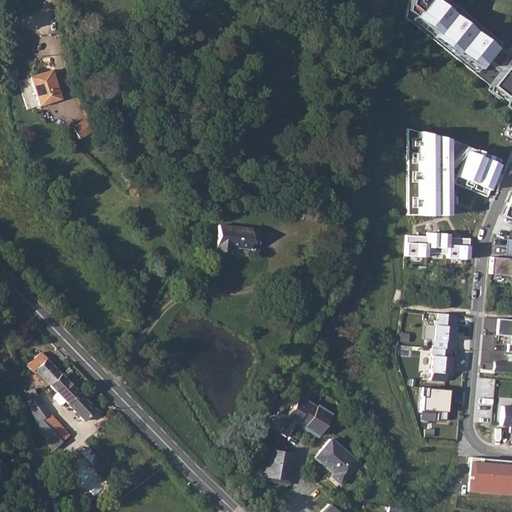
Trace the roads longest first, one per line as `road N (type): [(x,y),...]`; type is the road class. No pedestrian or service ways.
road 1 (secondary): [(232,511),(0,271)]
road 2 (residential): [(511,171),(483,248),(467,419),(476,442),(511,451)]
